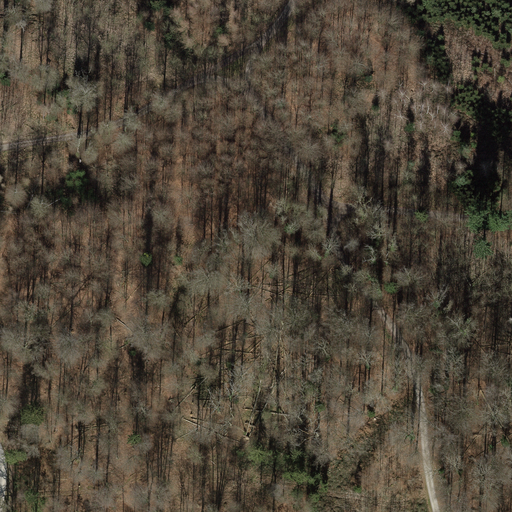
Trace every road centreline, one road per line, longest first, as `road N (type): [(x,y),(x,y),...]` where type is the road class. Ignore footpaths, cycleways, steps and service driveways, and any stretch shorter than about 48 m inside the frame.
road 1 (track): [(437,511),(415,375),(396,333),(353,281),(323,201),(230,62)]
road 2 (track): [(0,148),(100,132),(279,31),(293,0)]
road 3 (track): [(511,222),(323,201)]
